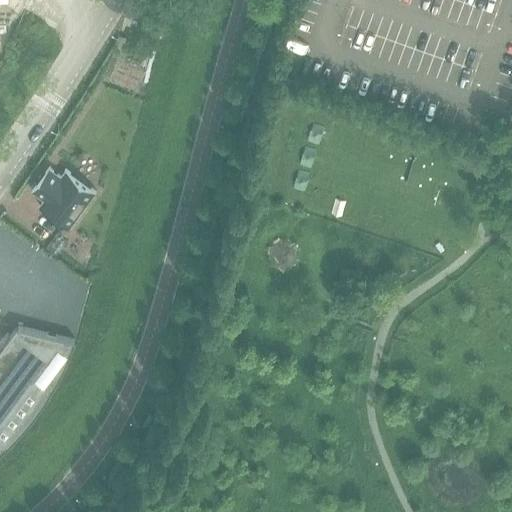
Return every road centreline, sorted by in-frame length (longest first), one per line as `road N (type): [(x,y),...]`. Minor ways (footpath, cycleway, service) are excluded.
road 1 (residential): [(47,511),(112,438),(144,363),(244,0)]
road 2 (tertiary): [(0,172),(121,0)]
